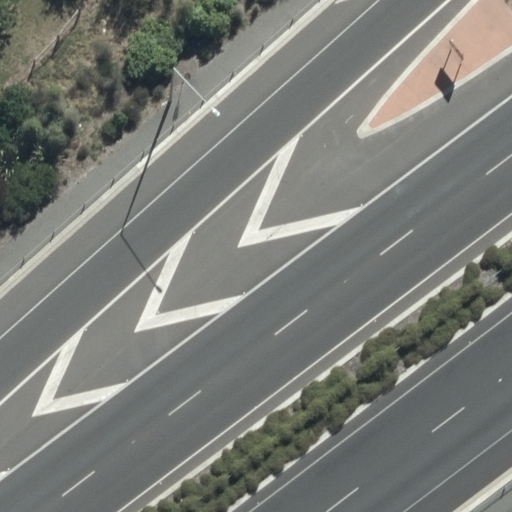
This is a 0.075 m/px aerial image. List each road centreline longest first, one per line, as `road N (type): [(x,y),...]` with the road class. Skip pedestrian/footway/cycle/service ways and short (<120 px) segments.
road 1 (motorway): [(41,511),(511,152)]
road 2 (trunk): [(0,362),(400,0)]
road 3 (motorway): [(511,372),(327,511)]
